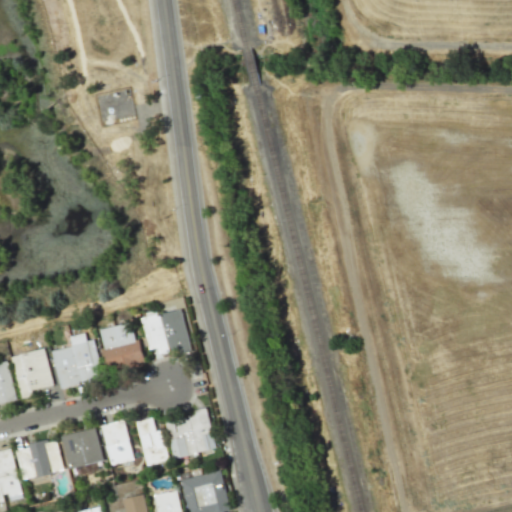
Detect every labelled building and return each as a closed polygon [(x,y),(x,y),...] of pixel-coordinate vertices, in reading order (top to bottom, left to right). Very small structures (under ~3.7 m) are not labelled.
[(143,318),(151,349),(160,347),(161,354),(171,351),(170,348),(180,346),(183,353),(194,351),(183,309),(165,313),(165,316),(163,316),(162,313),(143,318)] [(107,348),(104,348),(109,368),(118,366),(119,368),(140,365),(139,363),(145,361),(141,339),(137,340),(133,322),(102,329),(107,348)] [(55,351),(64,389),(85,383),(84,380),(104,375),(97,339),(75,345),(75,346),(55,351)] [(47,348),(57,384),(35,390),(36,395),(25,398),(15,357),(24,355),(23,353),(47,348)] [(0,362),(0,403),(20,399),(10,360),(0,362)] [(166,422),(176,459),(199,454),(199,451),(218,447),(208,407),(188,411),(189,416),(166,422)] [(137,421),(148,465),(171,460),(162,429),(157,431),(154,416),(137,421)] [(103,425),(113,464),(135,458),(125,420),(103,425)] [(63,435),(71,469),(105,460),(97,427),(63,435)] [(28,444),(29,448),(18,451),(25,479),(37,476),(37,477),(59,473),(58,471),(67,469),(59,441),(50,442),(49,439),(28,444)] [(0,451),(0,502),(7,501),(5,494),(11,493),(13,501),(25,497),(13,448),(0,451)] [(182,479),(189,511),(225,511),(231,510),(222,470),(182,479)] [(156,495),(160,511),(183,511),(178,489),(156,495)] [(149,511),(144,494),(124,499),(127,511),(149,511)]
